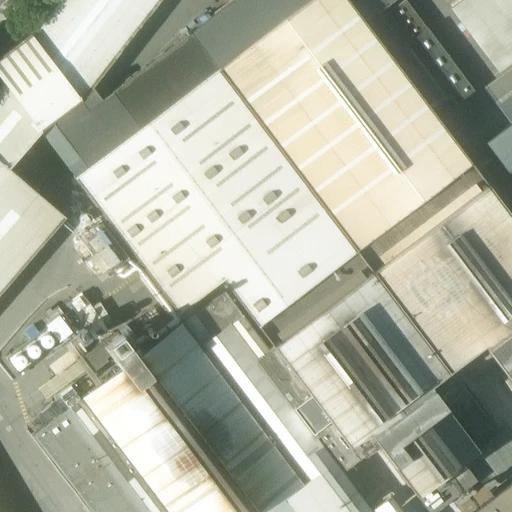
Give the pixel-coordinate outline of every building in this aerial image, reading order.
[(0,78),(2,81),(40,131),(51,122),(79,100),(90,87),(158,0),(55,0),(29,34),(0,55),(0,78)] [(401,511),(389,496),(370,511),(332,459),(367,432),(427,511),(433,511),(450,499),(460,511),(504,511),(511,506),(511,484),(508,479),(481,500),(469,485),(475,480),(460,461),(475,450),(427,386),(446,372),(482,344),(511,384),(511,202),(476,150),(456,165),(427,125),(473,91),(417,17),(405,0),(382,17),(367,28),(345,0),(229,0),(110,90),(99,98),(90,87),(79,100),(51,122),(85,168),(73,177),(176,312),(183,320),(170,330),(163,321),(133,343),(140,352),(135,356),(119,335),(103,346),(119,368),(101,382),(93,371),(45,408),(47,410),(37,418),(43,426),(36,431),(97,511),(401,511)] [(367,0),(377,13),(393,0),(367,0)] [(40,131),(2,81),(0,83),(0,291),(45,239),(36,193),(7,168),(40,131)] [(511,93),(497,106),(510,123),(511,121),(511,93)] [(511,121),(510,123),(486,141),(511,175),(511,121)] [(47,327),(6,359),(18,374),(70,332),(57,315),(45,325),(47,327)] [(475,440),(492,427),(459,384),(442,396),(475,440)]
